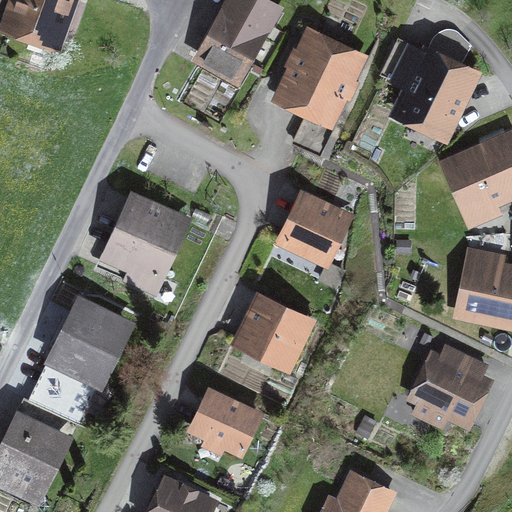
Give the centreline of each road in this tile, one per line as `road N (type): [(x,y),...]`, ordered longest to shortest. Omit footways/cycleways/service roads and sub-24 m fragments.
road 1 (residential): [(111,511),(269,182),(129,115)]
road 2 (unclassified): [(129,115),(0,386)]
road 3 (residential): [(449,511),(487,462),(511,401)]
